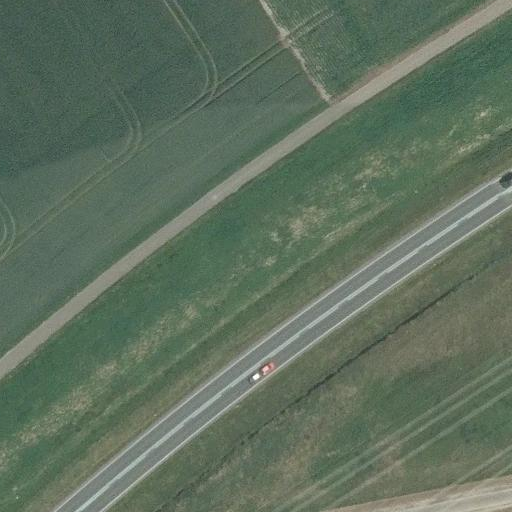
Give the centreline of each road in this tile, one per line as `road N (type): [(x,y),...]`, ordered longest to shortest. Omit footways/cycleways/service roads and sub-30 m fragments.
road 1 (unclassified): [(509,0),(186,218),(0,370)]
road 2 (trunk): [(81,511),(291,340),(511,190)]
